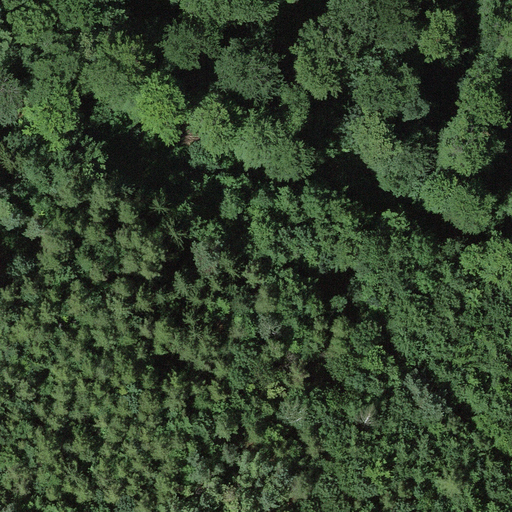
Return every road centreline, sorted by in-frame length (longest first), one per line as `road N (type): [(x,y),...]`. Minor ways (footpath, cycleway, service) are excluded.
road 1 (track): [(0,141),(301,193),(511,264)]
road 2 (track): [(511,475),(476,417),(195,170)]
